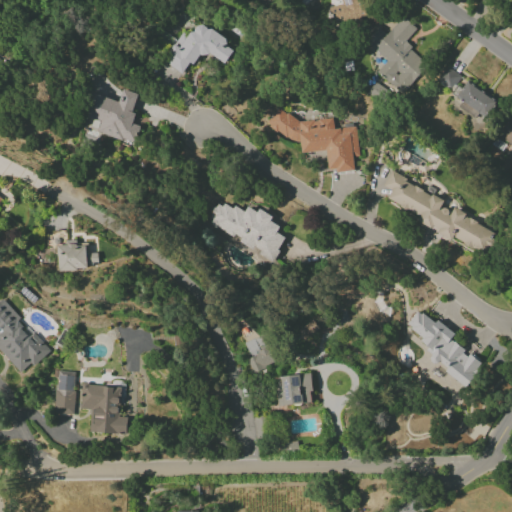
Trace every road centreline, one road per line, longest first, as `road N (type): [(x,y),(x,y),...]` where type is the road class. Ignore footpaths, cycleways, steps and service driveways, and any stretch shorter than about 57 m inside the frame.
road 1 (residential): [(511,461),(0,471)]
road 2 (residential): [(248,468),(213,321),(163,267),(0,164)]
road 3 (residential): [(511,325),(203,126)]
road 4 (residential): [(511,402),(480,462),(410,511)]
